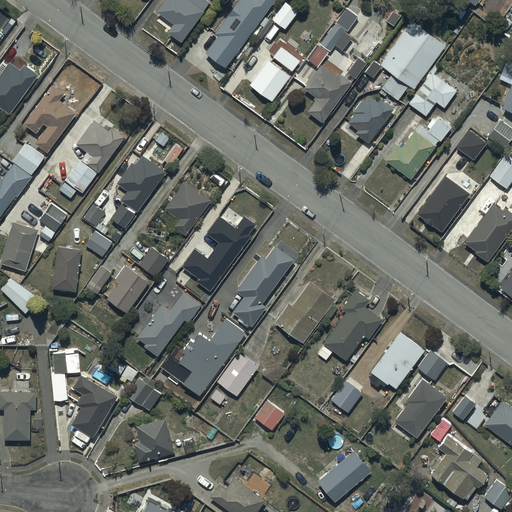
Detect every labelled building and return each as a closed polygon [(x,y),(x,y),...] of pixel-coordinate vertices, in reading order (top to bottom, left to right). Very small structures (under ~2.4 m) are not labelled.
[(166,30),(180,40),(208,0),(162,0),(156,10),(172,21),(166,30)] [(225,66),(272,0),(236,0),(213,32),(217,34),(204,51),(225,66)] [(298,11),(286,2),(273,19),(285,28),(298,11)] [(383,21),(385,19),(393,25),(400,15),(387,6),(380,16),(382,16),(380,19),(383,21)] [(346,29),(357,15),(346,7),(319,42),(330,50),(335,44),(347,54),(358,40),(344,30),(345,28),(346,29)] [(444,48),(447,44),(411,18),(379,63),(391,72),(380,87),(397,99),(408,84),(413,88),(442,47),(444,48)] [(318,43),(306,59),(317,66),(328,51),(318,43)] [(281,46),(274,56),(293,71),(300,61),(281,46)] [(365,62),(357,56),(346,71),(354,77),(365,62)] [(272,100),(290,76),(269,59),(250,84),(272,100)] [(0,105),(1,106),(0,106),(0,113),(4,116),(8,111),(10,112),(38,73),(24,63),(20,68),(9,60),(6,64),(3,62),(0,65),(0,105)] [(321,121),(351,81),(338,72),(336,74),(321,63),(303,86),(314,95),(312,98),(314,99),(306,110),(321,121)] [(456,90),(431,71),(408,102),(425,115),(435,101),(443,107),(456,90)] [(511,79),(501,106),(511,110),(511,79)] [(66,89),(54,80),(23,123),(36,132),(44,122),(47,125),(35,142),(47,151),(76,111),(59,99),(66,89)] [(368,142),(393,107),(379,97),(377,101),(367,94),(363,100),(361,99),(352,111),(354,112),(348,121),(357,128),(354,132),(368,142)] [(385,158),(410,178),(435,144),(434,143),(437,138),(439,139),(450,124),(438,115),(435,119),(432,117),(426,124),(429,126),(426,129),(419,124),(415,129),(414,128),(401,146),(396,143),(385,158)] [(83,191),(123,135),(109,125),(107,128),(94,118),(76,142),(87,150),(81,159),(80,158),(65,179),(83,191)] [(511,135),(511,128),(498,118),(486,134),(503,147),(511,135)] [(486,141),(469,128),(456,146),(473,158),(486,141)] [(25,141),(12,159),(31,173),(44,155),(25,141)] [(511,178),(511,157),(505,152),(488,174),(506,187),(511,178)] [(136,211),(165,170),(141,153),(134,163),(131,161),(116,181),(127,189),(120,199),(136,211)] [(3,177),(0,177),(0,214),(15,194),(17,195),(32,175),(14,162),(3,177)] [(441,230),(469,192),(444,174),(416,212),(441,230)] [(185,234),(210,198),(184,180),(164,207),(177,217),(172,224),(185,234)] [(486,260),(511,224),(511,211),(505,207),(503,210),(492,201),(463,240),(475,249),(474,251),(486,260)] [(67,213),(51,202),(39,219),(55,230),(67,213)] [(93,203),(83,216),(96,225),(95,226),(99,229),(103,225),(98,222),(105,212),(93,203)] [(118,223),(125,227),(135,213),(120,203),(110,217),(118,223)] [(236,228),(220,215),(207,233),(219,242),(208,256),(196,246),(181,266),(211,288),(251,235),(248,233),(255,224),(244,216),(236,228)] [(13,220),(0,261),(25,270),(38,228),(13,220)] [(95,230),(85,243),(102,255),(111,241),(95,230)] [(52,287),(60,288),(59,291),(67,292),(67,289),(76,290),(82,248),(58,245),(52,287)] [(247,326),(249,324),(252,326),(266,305),(261,302),(292,258),(274,245),(265,258),(260,254),(235,290),(243,295),(231,311),(239,317),(237,319),(247,326)] [(167,258),(151,246),(138,263),(154,275),(167,258)] [(111,272),(100,264),(86,284),(97,291),(111,272)] [(126,311),(148,280),(125,264),(114,279),(117,282),(106,297),(126,311)] [(511,268),(497,289),(511,299),(511,268)] [(36,298),(11,276),(0,287),(0,290),(10,299),(11,298),(25,311),(36,298)] [(303,341),(334,298),(309,280),(292,304),(288,301),(274,321),(303,341)] [(341,307),(345,310),(323,342),(346,359),(363,334),(367,337),(381,318),(364,305),(369,298),(354,288),(341,307)] [(157,355),(183,319),(187,321),(201,303),(183,290),(169,309),(161,302),(136,336),(144,342),(143,344),(157,355)] [(133,331),(144,315),(137,310),(126,325),(133,331)] [(199,393),(245,331),(224,316),(208,338),(198,330),(191,339),(189,337),(181,348),(183,350),(177,359),(190,369),(182,381),(199,393)] [(374,374),(371,378),(372,382),(377,385),(379,382),(383,385),(385,382),(386,383),(387,381),(395,387),(423,348),(399,330),(369,370),(374,374)] [(52,350),(54,372),(80,370),(78,348),(52,350)] [(446,361),(430,349),(417,366),(434,379),(446,361)] [(258,365),(238,351),(217,380),(237,394),(258,365)] [(109,353),(103,364),(119,374),(120,373),(131,380),(136,370),(109,353)] [(481,362),(470,353),(459,367),(471,376),(481,362)] [(93,436),(117,395),(80,373),(72,387),(82,392),(76,402),(81,405),(70,423),(93,436)] [(148,409),(163,389),(145,375),(141,379),(138,377),(125,393),(140,404),(141,403),(148,409)] [(416,436),(446,394),(421,376),(405,398),(408,400),(394,420),(416,436)] [(363,392),(366,389),(350,377),(347,381),(344,379),(326,406),(339,414),(344,408),(347,411),(361,391),(363,392)] [(0,407),(4,408),(4,438),(30,438),(30,408),(36,408),(36,390),(0,390),(0,407)] [(475,403),(465,395),(452,411),(462,419),(475,403)] [(284,412),(267,398),(254,415),(271,429),(284,412)] [(511,406),(501,399),(484,423),(511,444),(511,406)] [(35,418),(33,418),(33,427),(42,427),(42,417),(41,417),(41,411),(35,411),(35,418)] [(174,451),(165,417),(136,424),(140,441),(134,442),(138,460),(174,451)] [(477,485),(479,483),(481,484),(487,476),(485,475),(486,472),(476,465),(481,457),(446,432),(436,445),(443,450),(440,455),(441,456),(429,472),(462,496),(463,495),(467,498),(476,485),(477,485)] [(373,473),(354,450),(319,479),(337,501),(373,473)] [(219,482),(209,495),(232,511),(254,511),(264,499),(233,476),(225,486),(219,482)] [(511,506),(511,490),(496,478),(484,495),(500,507),(502,505),(509,510),(511,506)] [(174,511),(152,500),(145,511),(174,511)]
